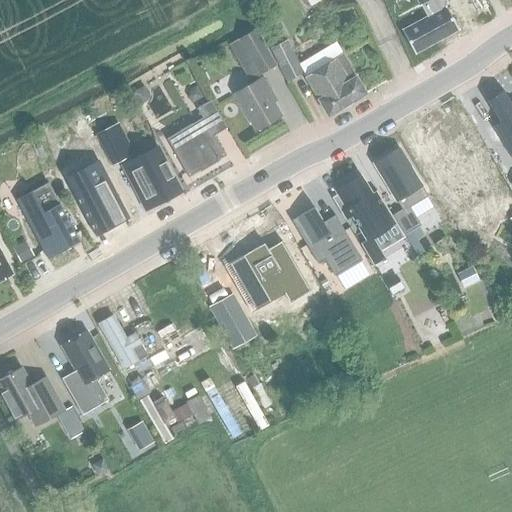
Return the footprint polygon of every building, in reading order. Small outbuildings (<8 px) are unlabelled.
[(402,30),(401,31),(414,55),(415,54),(434,43),(433,41),(437,39),(438,41),(457,31),(458,30),(446,7),(443,8),(441,4),(447,0),(417,0),(420,5),(420,6),(422,5),(428,17),(402,31),(402,30)] [(229,45),(251,84),(234,94),(256,131),(280,117),(266,94),(270,92),(259,74),(275,65),(254,31),(229,45)] [(349,66),(342,55),(336,44),(299,65),(285,40),(269,49),(288,83),(303,74),(318,100),(317,100),(327,117),(365,94),(355,77),(352,79),(347,70),(348,66),(349,66)] [(143,87),(131,94),(139,106),(151,99),(143,87)] [(202,98),(195,87),(189,91),(188,98),(192,104),(202,98)] [(487,101),(486,101),(500,125),(494,128),(492,126),(491,127),(506,151),(511,147),(511,106),(503,91),(496,96),(497,98),(488,103),(487,101)] [(201,118),(165,139),(188,178),(199,172),(199,173),(219,161),(218,160),(225,156),(214,136),(226,128),(210,101),(196,109),(201,118)] [(86,115),(64,125),(70,139),(77,135),(84,149),(99,143),(86,115)] [(493,175),(472,139),(465,143),(460,134),(463,132),(453,115),(424,132),(442,161),(421,173),(445,214),(468,200),(463,193),(493,175)] [(118,123),(95,135),(100,144),(112,167),(134,155),(118,123)] [(156,151),(123,168),(144,209),(178,191),(155,147),(154,148),(156,151)] [(398,149),(373,164),(396,202),(397,201),(402,210),(392,216),(404,235),(418,227),(420,226),(409,208),(427,197),(398,149)] [(97,165),(66,181),(95,236),(126,219),(97,165)] [(360,176),(339,188),(350,207),(346,209),(365,241),(360,244),(372,266),(385,259),(372,238),(395,225),(402,236),(403,235),(391,216),(376,191),(371,194),(360,176)] [(48,183),(15,200),(47,260),(80,242),(48,183)] [(313,207),(291,221),(301,238),(304,236),(309,243),(306,245),(317,265),(324,261),(334,277),(361,260),(335,216),(323,223),(313,207)] [(418,227),(404,235),(416,254),(423,250),(417,240),(423,236),(418,227)] [(251,263),(234,273),(246,295),(259,288),(265,298),(281,289),(289,303),(310,291),(281,241),(266,249),(263,244),(245,254),(251,263)] [(25,242),(13,249),(21,263),(33,257),(25,242)] [(0,252),(0,281),(6,279),(2,272),(8,268),(0,252)] [(457,275),(464,289),(479,281),(472,267),(457,275)] [(395,275),(384,282),(392,297),(404,290),(395,275)] [(231,295),(211,306),(232,348),(253,337),(231,295)] [(124,370),(147,357),(134,334),(126,338),(113,317),(112,317),(98,325),(124,370)] [(172,323),(156,333),(163,346),(180,337),(172,323)] [(76,370),(61,379),(82,415),(108,400),(95,378),(107,370),(85,332),(83,334),(66,343),(61,346),(76,370)] [(20,369),(0,379),(0,390),(16,420),(28,413),(35,427),(63,412),(45,378),(30,387),(20,369)] [(142,380),(129,387),(137,400),(150,392),(142,380)] [(172,412),(166,401),(155,408),(147,395),(138,401),(163,445),(173,439),(164,424),(175,417),(172,412)] [(186,404),(192,415),(198,426),(211,418),(198,396),(185,403),(186,404)] [(192,415),(186,404),(172,412),(175,417),(179,423),(192,415)] [(75,416),(61,424),(70,440),(84,432),(75,416)] [(142,421),(131,428),(137,439),(148,432),(142,421)]
